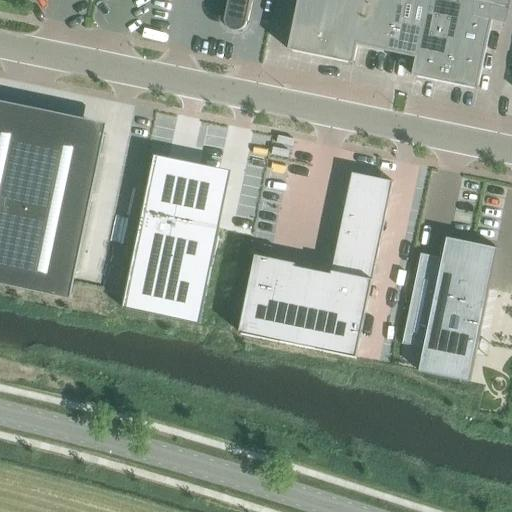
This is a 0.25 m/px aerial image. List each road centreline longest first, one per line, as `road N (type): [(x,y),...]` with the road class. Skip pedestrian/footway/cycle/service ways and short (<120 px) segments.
road 1 (unclassified): [(0,47),(511,152)]
road 2 (tertiary): [(346,511),(0,414)]
